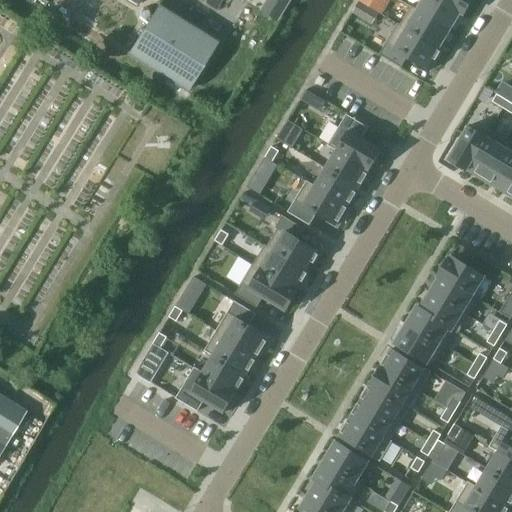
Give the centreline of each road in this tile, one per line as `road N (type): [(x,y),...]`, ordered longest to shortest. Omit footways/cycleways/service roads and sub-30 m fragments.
road 1 (residential): [(410,170),(210,511)]
road 2 (residential): [(510,0),(410,170)]
